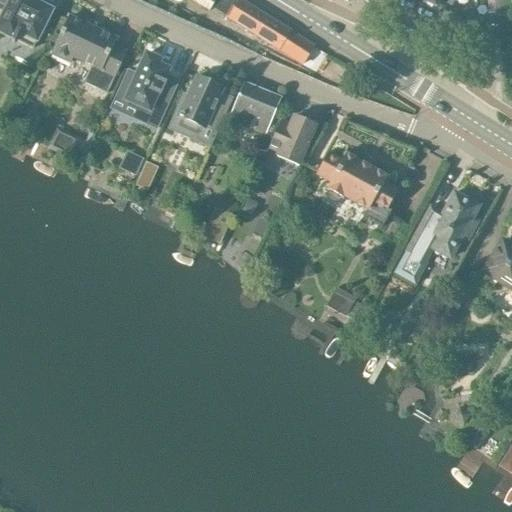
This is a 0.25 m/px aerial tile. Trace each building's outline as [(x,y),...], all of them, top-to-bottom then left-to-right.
[(32,51),(52,12),(33,3),(34,0),(0,0),(0,35),(11,41),(10,43),(13,45),(14,42),(32,51)] [(189,0),(208,11),(214,0),(189,0)] [(302,65),(313,47),(239,2),(237,5),(229,0),(219,0),(213,11),(228,20),(224,28),(232,33),(236,26),(250,34),(248,37),(255,42),(257,38),(302,65)] [(106,95),(126,53),(113,46),(115,41),(83,26),(82,22),(75,18),(71,20),(67,19),(50,55),(70,64),(72,59),(91,68),(84,84),(106,95)] [(159,62),(145,55),(136,77),(127,73),(116,98),(138,108),(133,120),(156,130),(174,90),(162,84),(168,71),(157,66),(159,62)] [(196,78),(187,98),(183,96),(176,113),(180,115),(178,118),(197,127),(191,141),(209,149),(227,108),(216,103),(222,90),(196,78)] [(270,123),(280,99),(244,84),(229,121),(264,136),(258,151),(267,154),(268,151),(278,126),(270,123)] [(298,167),(315,127),(293,118),(290,127),(280,123),(278,126),(268,151),(297,163),(295,166),(298,167)] [(72,150),(77,141),(70,137),(61,155),(75,162),(79,153),(72,150)] [(397,191),(383,183),(386,178),(345,155),(342,160),(328,152),(315,175),(329,183),(327,187),(328,188),(327,192),(326,194),(327,197),(329,200),(330,202),(334,203),(337,202),(340,200),(342,196),(367,210),(362,218),(381,228),(390,212),(386,210),(397,191)] [(130,159),(125,172),(136,176),(141,164),(130,159)] [(146,163),(142,173),(152,177),(156,168),(146,163)] [(429,207),(404,253),(424,264),(432,250),(449,260),(461,237),(467,240),(477,223),(471,220),(478,207),(453,193),(442,214),(429,207)] [(248,200),(243,211),(252,215),(257,205),(248,200)] [(215,224),(211,230),(213,239),(220,243),(227,231),(215,224)] [(511,260),(499,253),(483,283),(500,292),(501,296),(506,299),(511,294),(511,260)] [(354,316),(348,313),(354,301),(348,297),(336,317),(350,325),(354,316)] [(458,408),(451,419),(462,426),(470,415),(458,408)] [(480,418),(472,429),(483,437),(491,426),(480,418)]
